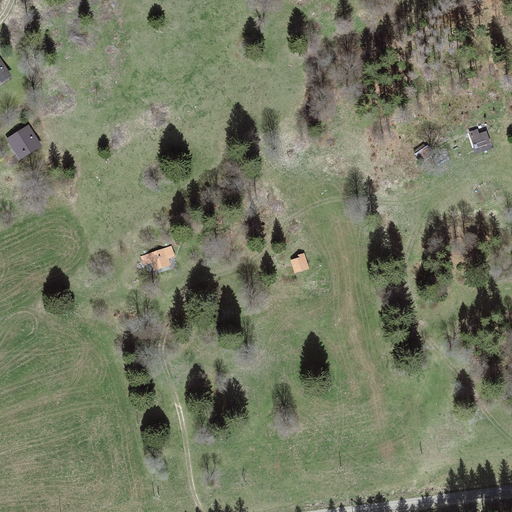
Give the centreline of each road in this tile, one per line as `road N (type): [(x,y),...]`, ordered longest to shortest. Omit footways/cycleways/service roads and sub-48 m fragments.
road 1 (track): [(204,511),(155,324),(155,311),(182,276)]
road 2 (unclassified): [(511,489),(343,511)]
